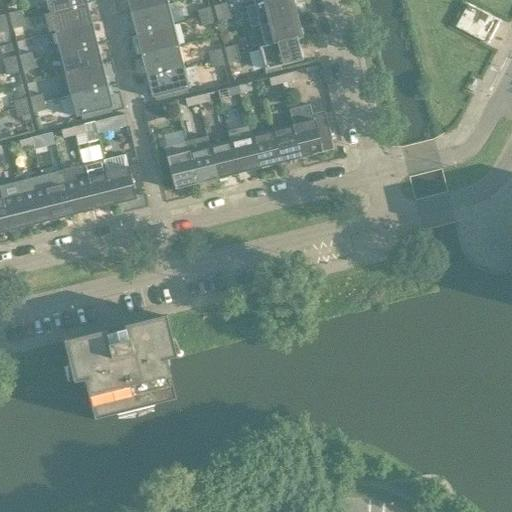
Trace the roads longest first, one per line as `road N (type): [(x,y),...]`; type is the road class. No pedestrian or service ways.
road 1 (residential): [(0,317),(383,220)]
road 2 (residential): [(372,177),(0,272)]
road 3 (residential): [(372,177),(329,0)]
road 4 (residential): [(500,100),(460,152),(372,177)]
road 5 (residential): [(383,220),(478,193),(511,151)]
